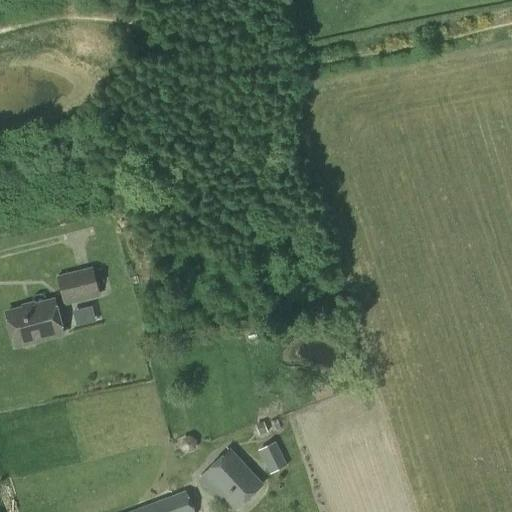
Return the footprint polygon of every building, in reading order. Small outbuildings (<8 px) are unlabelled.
[(65,303),(99,293),(92,268),(58,277),(65,303)] [(16,346),(63,333),(54,300),(7,313),(16,346)] [(79,308),(81,325),(100,321),(97,305),(79,308)] [(189,435),(181,438),(180,447),(187,453),(195,449),(196,440),(189,435)] [(270,474),(287,465),(275,442),(258,451),(270,474)] [(235,508),(262,484),(230,449),(198,479),(202,484),(213,496),(219,491),(235,508)] [(194,511),(187,492),(133,511),(194,511)]
